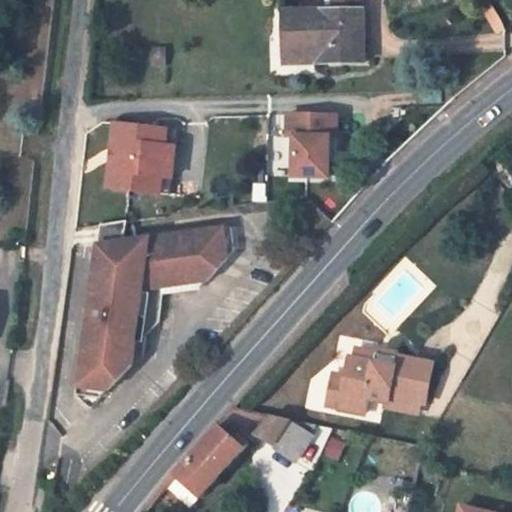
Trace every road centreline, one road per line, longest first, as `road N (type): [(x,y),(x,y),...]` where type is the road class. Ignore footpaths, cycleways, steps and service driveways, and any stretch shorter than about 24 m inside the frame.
road 1 (secondary): [(511,92),(412,175),(105,511)]
road 2 (unclassified): [(17,511),(33,438),(80,0)]
